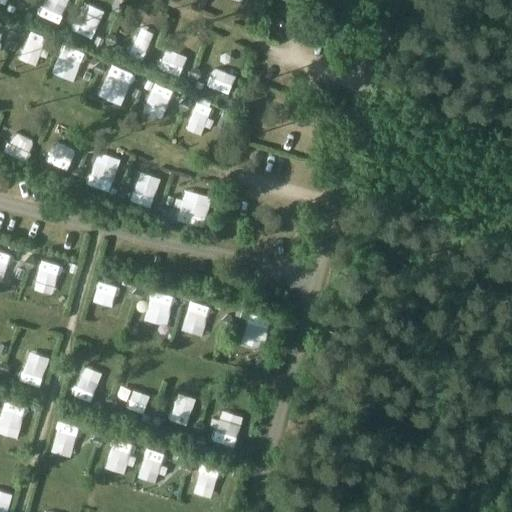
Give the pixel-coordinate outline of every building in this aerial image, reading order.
[(34,14),(29,25),(47,33),(52,22),(34,14)] [(67,16),(59,37),(79,45),(88,24),(67,16)] [(15,35),(7,53),(29,62),(37,45),(15,35)] [(45,49),(38,69),(61,77),(68,57),(45,49)] [(141,73),(161,82),(170,62),(151,52),(141,73)] [(116,91),(121,80),(98,71),(94,83),(116,91)] [(194,101),(219,100),(219,81),(194,82),(194,101)] [(155,117),(163,98),(135,85),(126,104),(155,117)] [(202,138),(207,115),(178,108),(173,131),(202,138)] [(234,118),(231,128),(251,134),(254,124),(234,118)] [(296,119),(293,128),(312,134),(315,126),(296,119)] [(0,163),(9,166),(17,145),(0,138),(0,163)] [(51,169),(41,163),(36,171),(47,177),(51,169)] [(96,196),(101,184),(79,175),(74,187),(96,196)] [(112,187),(106,207),(132,215),(138,195),(112,187)] [(161,204),(157,228),(189,233),(193,209),(161,204)] [(44,281),(47,268),(22,262),(19,275),(44,281)] [(244,319),(247,309),(237,306),(235,316),(244,319)] [(235,319),(230,340),(247,345),(252,324),(235,319)] [(104,406),(94,403),(91,411),(101,415),(104,406)]
